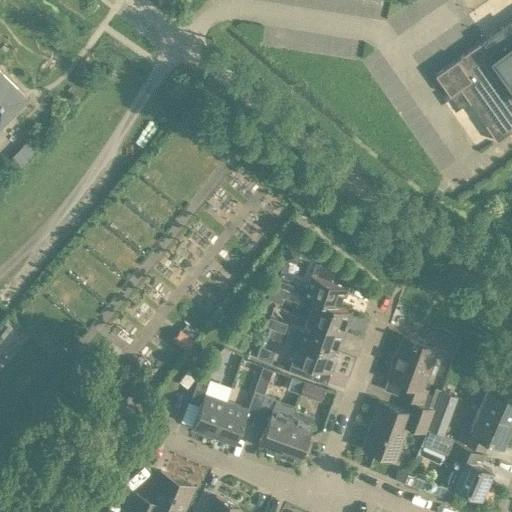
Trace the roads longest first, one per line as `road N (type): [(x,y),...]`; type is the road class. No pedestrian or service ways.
road 1 (unclassified): [(511,278),(383,206),(134,0)]
road 2 (residential): [(346,277),(393,306),(327,475)]
road 3 (residential): [(327,475),(316,499),(147,430)]
